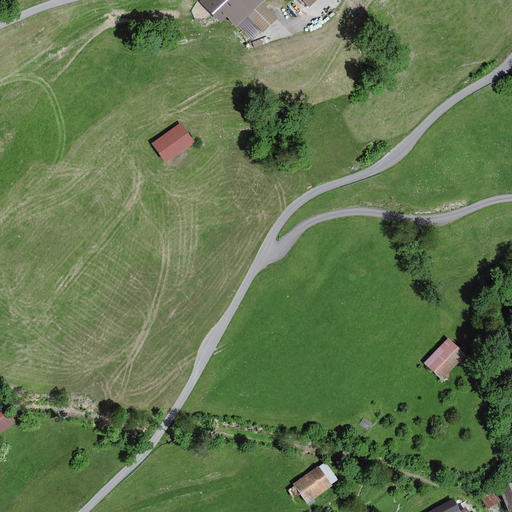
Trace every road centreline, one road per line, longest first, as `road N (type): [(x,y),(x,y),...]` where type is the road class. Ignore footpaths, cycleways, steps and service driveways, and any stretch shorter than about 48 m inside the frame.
road 1 (unclassified): [(84,511),(155,443),(293,206),(396,156),(436,113),(511,61)]
road 2 (track): [(121,511),(222,480),(278,475)]
